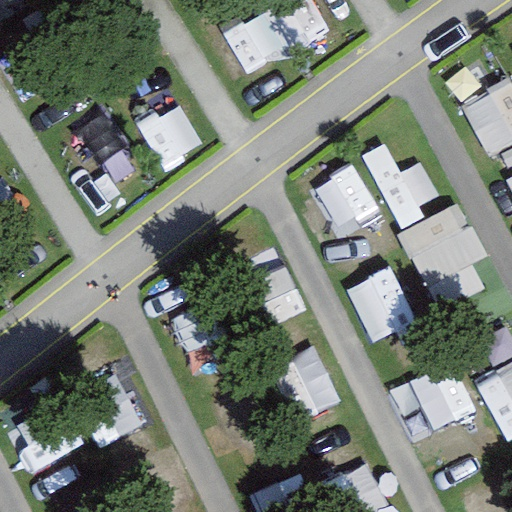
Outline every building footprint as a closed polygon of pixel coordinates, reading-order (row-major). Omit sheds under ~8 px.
[(269,19),(236,23),(240,59),(273,56),(269,19)] [(468,108),(500,156),(511,148),(511,80),(468,108)] [(443,201),(406,136),(371,155),(407,221),(443,201)] [(366,177),(334,196),(357,234),(389,215),(366,177)] [(448,307),(503,279),(464,203),(409,230),(448,307)] [(264,229),(236,238),(248,273),(276,264),(264,229)] [(511,440),(511,367),(487,377),(511,440)] [(360,511),(395,495),(382,466),(346,483),(360,511)]
